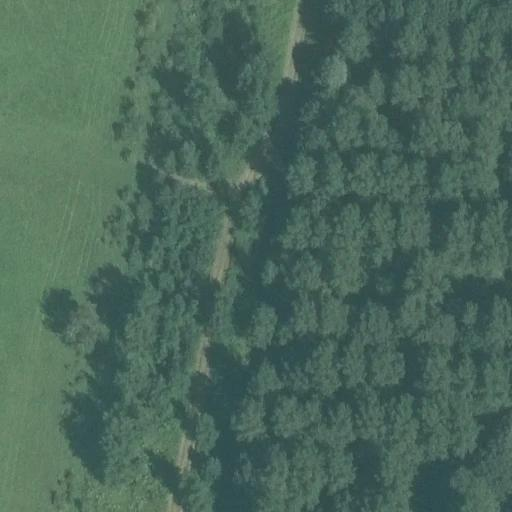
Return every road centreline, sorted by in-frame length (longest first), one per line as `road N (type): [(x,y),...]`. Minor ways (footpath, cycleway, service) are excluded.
road 1 (track): [(172,511),(231,214),(281,110),(305,0)]
road 2 (track): [(300,21),(511,58)]
